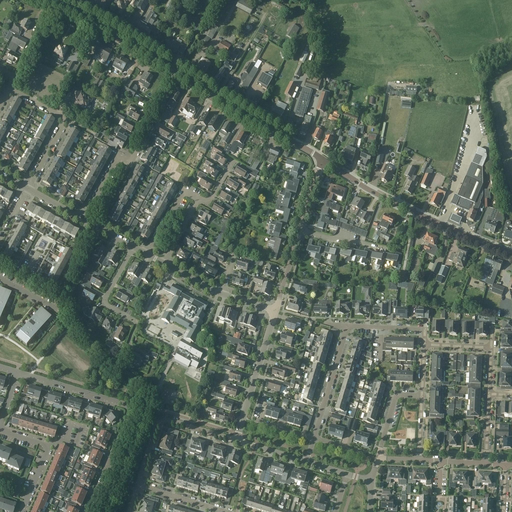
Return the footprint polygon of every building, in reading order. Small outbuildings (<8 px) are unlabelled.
[(109,5),(109,4),(111,0),(110,0),(102,0),(100,5),(101,5),(99,10),(101,11),(102,12),(104,13),(104,12),(105,13),(109,5)] [(117,0),(115,0),(114,3),(118,5),(116,9),(120,11),(119,13),(122,14),(125,9),(124,9),(127,4),(125,2),(124,4),(119,1),(118,2),(117,2),(117,0)] [(140,0),(136,9),(144,13),(149,0),(140,0)] [(254,6),(243,0),(237,0),(234,6),(250,14),(254,6)] [(278,8),(284,12),(286,8),(277,2),(275,5),(278,7),(278,8)] [(144,22),(139,19),(133,29),(136,31),(135,32),(136,32),(136,33),(137,34),(138,34),(141,35),(144,30),(147,25),(148,24),(144,22)] [(20,28),(18,32),(21,33),(23,29),(27,31),(31,24),(30,23),(28,22),(27,22),(24,21),(20,28)] [(284,35),(292,39),(298,25),(291,22),(289,25),(286,31),(284,35)] [(14,24),(11,30),(13,31),(11,33),(13,34),(15,35),(16,35),(18,32),(20,28),(14,24)] [(206,37),(207,37),(212,40),(218,29),(209,24),(203,35),(206,37)] [(144,30),(141,35),(147,39),(151,33),(145,29),(148,25),(147,25),(144,30)] [(15,35),(11,43),(14,45),(15,45),(19,37),(15,35)] [(19,37),(15,45),(18,47),(24,50),(28,41),(19,37)] [(175,41),(174,42),(170,40),(165,47),(176,54),(177,52),(183,55),(187,48),(175,41)] [(217,50),(225,56),(231,47),(222,41),(217,50)] [(9,58),(6,62),(11,65),(12,63),(13,64),(15,63),(16,62),(17,62),(20,56),(15,54),(18,47),(15,45),(14,45),(10,52),(10,51),(8,57),(9,58)] [(106,62),(111,53),(99,45),(94,55),(106,62)] [(65,48),(64,49),(64,48),(64,49),(63,48),(62,49),(59,47),(57,51),(56,50),(54,54),(58,57),(55,63),(59,66),(61,62),(62,63),(64,60),(63,59),(67,50),(67,49),(65,48)] [(237,56),(229,52),(227,56),(235,61),(237,56)] [(112,67),(121,73),(128,62),(118,57),(112,67)] [(194,69),(200,73),(200,72),(203,74),(207,68),(209,63),(205,60),(202,58),(199,63),(198,62),(194,69)] [(226,62),(223,66),(228,69),(230,71),(235,64),(232,62),(230,64),(226,62)] [(71,73),(75,65),(70,63),(66,71),(71,73)] [(253,67),(248,63),(242,72),(248,76),(250,73),(253,67)] [(299,64),(294,74),(294,75),(299,77),(304,66),(299,64)] [(217,75),(213,82),(217,85),(222,78),(228,69),(223,66),(217,75)] [(253,67),(250,73),(255,76),(258,70),(253,67)] [(140,80),(138,83),(144,86),(146,88),(148,85),(152,78),(144,73),(140,80)] [(272,78),(263,73),(256,84),(257,85),(258,84),(260,86),(266,90),(272,78)] [(228,83),(229,84),(225,90),(229,93),(234,87),(237,82),(231,78),(228,83)] [(318,91),(319,88),(321,81),(319,80),(318,83),(307,80),(305,87),(318,91)] [(100,81),(95,90),(100,93),(105,84),(100,81)] [(284,94),(291,98),(297,86),(290,82),(284,94)] [(351,85),(350,85),(344,83),(342,87),(348,89),(347,91),(349,92),(351,85)] [(125,86),(122,91),(132,97),(136,92),(134,91),(131,89),(128,88),(125,86)] [(77,108),(77,109),(80,111),(81,111),(84,113),(87,109),(88,109),(89,109),(90,108),(90,107),(90,106),(89,105),(88,105),(91,100),(88,97),(87,98),(81,94),(80,95),(80,94),(81,92),(75,89),(70,97),(76,100),(77,100),(73,106),(77,108)] [(296,116),(303,118),(311,91),(304,89),(296,116)] [(177,93),(177,94),(175,93),(167,106),(173,110),(177,104),(175,103),(180,96),(179,95),(179,94),(177,93)] [(251,97),(247,105),(254,109),(260,99),(255,96),(254,99),(251,97)] [(14,98),(12,103),(19,107),(22,102),(14,98)] [(328,100),(320,98),(316,111),(324,113),(328,100)] [(193,104),(186,100),(183,106),(182,105),(178,111),(181,113),(183,111),(188,114),(188,113),(188,112),(192,104),(193,105),(193,104)] [(12,103),(9,107),(17,111),(19,107),(12,103)] [(200,109),(193,105),(192,104),(188,112),(188,113),(193,115),(191,119),(194,120),(200,109)] [(128,110),(131,111),(128,116),(137,121),(141,114),(135,111),(136,108),(131,105),(128,110)] [(17,111),(9,107),(7,112),(14,116),(17,111)] [(279,122),(283,114),(274,110),(270,117),(279,122)] [(166,111),(161,121),(167,124),(172,115),(166,111)] [(332,116),(331,121),(336,123),(338,119),(339,116),(337,115),(337,113),(335,111),(334,114),(333,116),(332,116)] [(7,112),(4,116),(12,120),(14,116),(7,112)] [(205,113),(199,123),(206,127),(207,124),(209,126),(211,122),(209,121),(211,118),(212,117),(205,113)] [(12,120),(4,116),(2,121),(11,126),(13,121),(12,120)] [(301,129),(299,134),(306,136),(309,127),(311,118),(305,116),(303,125),(302,124),(302,126),(301,127),(300,128),(301,129)] [(47,117),(45,121),(52,125),(55,121),(47,117)] [(167,125),(174,129),(178,120),(172,117),(167,125)] [(209,126),(208,127),(215,131),(221,121),(215,117),(213,119),(211,118),(209,121),(211,122),(209,126)] [(45,121),(42,126),(50,130),(52,125),(45,121)] [(134,126),(125,121),(121,127),(131,133),(134,126)] [(0,128),(8,133),(11,128),(9,127),(1,123),(0,125),(0,124),(0,128)] [(225,124),(219,134),(225,137),(225,138),(229,140),(232,136),(227,133),(231,127),(225,124)] [(42,126),(40,130),(47,134),(50,130),(42,126)] [(71,130),(69,134),(76,138),(78,139),(79,138),(77,137),(79,134),(78,134),(80,130),(74,127),(72,130),(71,130)] [(193,127),(190,133),(195,136),(195,135),(198,137),(201,132),(198,130),(193,127)] [(321,128),(318,127),(312,138),(319,141),(323,133),(320,131),(321,128)] [(348,136),(354,139),(356,130),(356,129),(351,127),(348,136)] [(121,130),(117,128),(114,133),(118,135),(116,138),(125,143),(128,137),(124,135),(126,132),(121,129),(121,130)] [(156,134),(170,141),(173,136),(159,128),(156,134)] [(40,130),(38,135),(45,139),(47,134),(40,130)] [(325,136),(327,137),(324,144),(330,146),(333,139),(334,136),(333,136),(334,134),(328,131),(325,136)] [(235,142),(232,147),(233,147),(232,149),(238,152),(242,154),(245,149),(240,146),(241,145),(242,145),(246,137),(240,133),(235,142)] [(69,134),(66,139),(74,143),(76,138),(69,134)] [(178,134),(176,138),(184,142),(186,139),(178,134)] [(45,139),(38,135),(35,139),(42,143),(45,139)] [(157,141),(155,145),(161,149),(164,150),(166,147),(165,147),(168,142),(157,136),(155,140),(157,141)] [(125,143),(116,138),(114,141),(111,139),(108,145),(116,150),(118,147),(122,149),(125,143)] [(66,139),(64,143),(71,147),(74,143),(66,139)] [(41,145),(32,140),(29,144),(31,146),(39,150),(41,148),(40,147),(41,145)] [(392,150),(397,154),(400,149),(391,144),(385,140),(381,145),(387,148),(391,151),(392,150)] [(64,143),(61,148),(69,152),(71,147),(64,143)] [(100,149),(98,152),(109,157),(110,156),(111,155),(112,153),(108,151),(109,148),(102,144),(101,147),(104,149),(103,150),(100,149)] [(342,152),(340,156),(342,157),(342,158),(347,160),(353,148),(352,148),(353,145),(352,144),(351,147),(348,146),(346,151),(345,151),(343,150),(342,152)] [(31,146),(29,150),(36,155),(37,153),(38,152),(39,150),(31,146)] [(214,160),(223,166),(227,159),(220,155),(222,152),(215,147),(212,152),(217,155),(214,160)] [(61,148),(59,152),(66,156),(69,152),(61,148)] [(148,148),(145,154),(153,159),(157,153),(160,155),(162,152),(154,148),(153,151),(148,148)] [(272,148),(269,155),(266,162),(273,165),(275,161),(276,161),(277,159),(276,158),(277,158),(280,152),(272,148)] [(357,149),(353,148),(347,160),(352,162),(355,155),(354,155),(356,151),(357,149)] [(451,204),(450,204),(470,212),(472,207),(474,208),(475,207),(479,208),(481,203),(480,203),(483,196),(479,194),(483,185),(482,169),(487,158),(485,152),(478,148),(471,164),(465,178),(458,196),(455,195),(451,204)] [(36,155),(29,150),(26,155),(34,160),(35,158),(35,156),(36,155)] [(369,162),(372,155),(363,151),(360,158),(369,162)] [(66,156),(59,152),(56,157),(64,161),(66,156)] [(109,157),(98,152),(97,154),(100,156),(98,158),(107,163),(108,161),(108,159),(109,157)] [(153,159),(145,154),(142,160),(147,162),(145,166),(152,170),(154,166),(153,166),(156,160),(153,159)] [(26,155),(23,160),(31,164),(32,162),(33,162),(34,160),(26,155)] [(53,160),(53,162),(52,163),(60,168),(62,169),(65,164),(63,163),(54,158),(53,160)] [(98,158),(96,163),(103,167),(104,165),(106,165),(107,163),(98,158)] [(31,164),(23,160),(21,159),(19,163),(21,165),(29,169),(30,167),(30,166),(31,164)] [(206,172),(215,178),(219,171),(213,167),(214,164),(208,160),(205,165),(209,168),(206,172)] [(256,160),(252,166),(256,169),(260,163),(256,160)] [(296,179),(299,169),(303,170),(304,165),(287,160),(286,165),(294,168),(292,174),(290,174),(289,177),(296,179)] [(364,161),(363,164),(362,164),(360,170),(367,173),(370,168),(370,167),(371,164),(368,162),(364,161)] [(96,163),(94,162),(91,166),(93,167),(102,172),(103,170),(102,169),(103,167),(96,163)] [(52,163),(51,165),(50,166),(49,168),(58,173),(60,168),(52,163)] [(21,165),(18,169),(15,168),(14,171),(20,174),(22,172),(26,174),(27,172),(28,171),(29,169),(21,165)] [(384,165),(380,173),(383,174),(381,180),(382,180),(382,181),(384,182),(384,181),(387,183),(389,179),(390,180),(392,176),(394,171),(391,170),(390,170),(387,168),(388,167),(387,166),(384,165)] [(135,168),(135,170),(134,171),(142,176),(143,176),(144,175),(144,174),(143,173),(144,171),(147,172),(149,170),(142,166),(141,169),(137,167),(136,167),(135,168)] [(254,171),(250,169),(247,168),(246,170),(239,166),(234,173),(244,179),(244,178),(246,179),(249,175),(251,176),(253,172),(254,171)] [(414,188),(414,189),(415,189),(417,186),(416,186),(418,184),(420,179),(414,176),(414,177),(413,176),(416,170),(408,166),(404,176),(409,178),(407,181),(409,181),(409,182),(404,191),(411,194),(414,188)] [(93,167),(91,172),(98,176),(99,174),(100,174),(102,172),(93,167)] [(48,170),(48,171),(47,173),(55,177),(58,173),(49,168),(48,170)] [(132,174),(131,176),(139,180),(140,178),(141,178),(142,178),(143,176),(142,176),(134,171),(133,174),(132,174)] [(91,172),(88,177),(96,181),(97,179),(97,178),(98,176),(91,172)] [(198,185),(208,190),(212,184),(205,179),(207,176),(200,172),(197,177),(201,180),(198,185)] [(45,175),(44,177),(53,182),(55,177),(47,173),(46,175),(45,175)] [(431,177),(425,174),(420,185),(427,188),(431,177)] [(139,180),(131,176),(130,177),(130,178),(129,181),(137,185),(138,186),(139,184),(140,184),(141,181),(139,180)] [(43,179),(43,181),(42,182),(46,185),(44,187),(51,191),(53,188),(50,187),(53,182),(44,177),(43,179)] [(88,177),(85,182),(93,186),(94,184),(95,184),(96,181),(88,177)] [(289,177),(288,182),(285,192),(295,195),(298,185),(302,187),(304,181),(296,179),(289,177)] [(243,189),(246,184),(247,184),(240,180),(238,183),(231,178),(227,185),(235,190),(239,186),(243,189)] [(93,186),(85,182),(82,180),(81,182),(84,184),(83,186),(91,191),(92,189),(92,188),(93,186)] [(127,183),(126,185),(126,186),(134,190),(135,188),(137,189),(138,186),(137,185),(129,181),(128,183),(127,183)] [(165,187),(164,188),(166,189),(174,193),(174,192),(176,192),(178,189),(176,188),(178,186),(178,185),(170,181),(168,184),(167,183),(165,187)] [(125,189),(124,190),(131,194),(134,190),(126,186),(126,185),(125,187),(125,189)] [(331,201),(333,195),(343,198),(346,189),(330,185),(325,199),(331,201)] [(91,191),(83,186),(80,191),(88,195),(89,193),(90,193),(91,191)] [(174,193),(166,189),(164,194),(171,198),(172,196),(173,197),(175,193),(174,193)] [(438,197),(434,195),(430,204),(437,207),(438,203),(441,204),(444,198),(446,192),(440,189),(438,194),(439,195),(438,197)] [(124,190),(123,192),(122,193),(121,195),(129,199),(131,194),(124,190)] [(88,195),(80,191),(78,196),(86,200),(87,198),(87,197),(88,195)] [(219,197),(228,203),(231,198),(236,201),(239,196),(232,192),(230,195),(223,191),(219,197)] [(281,191),(279,196),(285,197),(282,207),(287,209),(288,206),(290,199),(294,200),(295,195),(285,192),(281,191)] [(4,200),(3,201),(6,203),(8,205),(9,203),(9,202),(11,197),(12,198),(14,194),(10,192),(8,193),(8,192),(4,200)] [(171,198),(164,194),(161,199),(168,203),(169,202),(169,201),(170,202),(172,198),(171,198)] [(120,198),(119,200),(126,204),(128,205),(128,204),(128,202),(127,202),(129,199),(121,195),(119,197),(120,198)] [(72,199),(71,202),(77,206),(79,203),(83,205),(84,203),(85,203),(86,200),(78,196),(76,199),(75,198),(73,200),(72,199)] [(161,199),(159,197),(156,202),(166,207),(167,206),(168,206),(170,203),(169,202),(168,203),(161,199)] [(353,201),(351,205),(358,209),(356,212),(359,214),(361,211),(360,210),(364,203),(358,200),(355,198),(353,201)] [(322,208),(321,214),(327,215),(329,210),(339,213),(340,207),(332,204),(333,201),(331,201),(325,199),(324,202),(326,202),(324,209),(322,208)] [(119,200),(118,202),(116,202),(115,204),(116,204),(124,209),(125,209),(128,205),(126,204),(119,200)] [(166,207),(156,202),(154,207),(156,208),(163,212),(164,211),(165,211),(167,208),(166,207)] [(211,210),(220,215),(224,211),(228,213),(231,209),(224,204),(222,207),(216,203),(211,210)] [(30,207),(27,212),(26,212),(25,214),(27,216),(29,214),(32,215),(36,208),(35,207),(35,206),(31,204),(29,207),(30,207)] [(114,207),(113,209),(121,213),(123,214),(125,209),(124,209),(116,204),(115,204),(114,206),(114,207)] [(287,209),(282,207),(277,206),(276,211),(284,213),(282,220),(278,219),(277,222),(286,225),(289,215),(293,216),(295,211),(287,209)] [(470,212),(467,219),(473,222),(477,214),(476,214),(479,208),(475,207),(474,208),(472,207),(470,212)] [(36,208),(32,215),(35,217),(34,219),(36,220),(41,210),(36,208)] [(163,212),(156,208),(153,213),(161,217),(161,215),(163,216),(165,212),(163,212)] [(111,212),(110,214),(111,214),(118,218),(120,219),(123,214),(121,213),(113,209),(112,211),(111,212)] [(500,213),(500,212),(493,209),(490,217),(488,216),(486,222),(487,222),(486,224),(487,224),(484,230),(489,232),(494,220),(492,220),(493,219),(495,214),(496,214),(497,212),(500,213)] [(45,213),(41,210),(36,220),(37,221),(38,219),(41,220),(45,213)] [(208,222),(212,215),(202,210),(198,216),(202,218),(200,222),(206,226),(208,222)] [(356,212),(354,215),(361,219),(365,222),(368,217),(369,215),(361,211),(359,214),(356,212)] [(492,220),(494,220),(489,232),(494,234),(494,233),(495,233),(495,231),(495,230),(498,222),(502,223),(503,221),(502,215),(501,215),(501,212),(500,212),(500,213),(497,212),(496,214),(495,214),(493,219),(492,220)] [(50,216),(45,213),(41,220),(46,223),(50,216)] [(153,213),(151,218),(159,222),(162,217),(161,217),(153,213)] [(465,218),(451,213),(447,221),(461,227),(465,218)] [(109,217),(108,219),(112,221),(110,224),(117,227),(119,225),(116,223),(118,218),(111,214),(110,214),(109,216),(109,217)] [(327,215),(321,214),(320,216),(322,217),(320,223),(318,223),(316,228),(317,228),(323,230),(324,224),(338,228),(340,222),(328,219),(329,216),(327,215)] [(382,222),(381,225),(374,222),(373,225),(376,227),(379,229),(380,229),(380,228),(383,229),(386,225),(387,225),(388,224),(387,223),(390,217),(385,215),(385,216),(384,215),(383,216),(382,217),(381,218),(381,219),(381,220),(381,222),(382,222)] [(46,223),(45,225),(47,226),(48,224),(51,226),(55,218),(50,216),(46,223)] [(386,225),(383,229),(382,232),(386,234),(388,231),(387,230),(389,226),(391,227),(394,219),(390,217),(387,223),(388,224),(387,225),(386,225)] [(55,218),(51,226),(53,227),(52,229),(54,230),(60,221),(55,218)] [(151,218),(148,222),(155,226),(156,225),(157,225),(159,222),(151,218)] [(269,231),(270,231),(269,235),(271,236),(278,238),(281,229),(285,230),(286,225),(277,222),(273,220),(269,231)] [(60,221),(54,230),(59,233),(60,231),(64,223),(60,221)] [(155,226),(148,222),(146,227),(153,231),(153,230),(155,230),(157,227),(155,226)] [(69,226),(64,223),(60,231),(65,233),(69,226)] [(20,224),(17,229),(24,233),(27,228),(20,224)] [(199,226),(198,226),(193,224),(190,230),(197,234),(195,237),(201,240),(204,235),(199,232),(202,228),(201,228),(201,227),(199,226)] [(65,233),(63,237),(65,238),(66,236),(69,238),(70,236),(74,229),(69,226),(65,233)] [(143,226),(141,230),(150,236),(151,235),(152,235),(154,232),(153,231),(146,227),(143,226)] [(24,233),(17,229),(15,234),(21,238),(24,233)] [(74,229),(70,236),(75,239),(77,234),(78,234),(80,231),(76,229),(75,229),(74,229)] [(140,230),(137,235),(137,234),(135,237),(141,241),(143,238),(148,241),(148,239),(150,240),(151,236),(150,236),(141,230),(140,230)] [(386,234),(382,232),(379,237),(388,241),(390,236),(386,234)] [(15,234),(12,239),(19,242),(21,238),(15,234)] [(432,237),(432,236),(427,234),(425,238),(424,237),(423,241),(424,241),(423,242),(425,243),(424,245),(425,246),(423,249),(426,250),(427,250),(429,243),(432,237)] [(270,241),(269,244),(274,246),(272,253),(277,254),(280,245),(283,245),(284,246),(285,240),(278,238),(271,236),(270,241)] [(427,250),(426,250),(425,253),(434,257),(438,249),(436,249),(437,247),(436,247),(438,243),(436,242),(438,239),(432,236),(432,237),(429,243),(427,250)] [(195,242),(192,240),(186,237),(183,243),(192,248),(194,245),(200,248),(202,244),(203,243),(197,239),(195,242)] [(19,242),(12,239),(9,243),(16,247),(19,242)] [(408,239),(404,260),(410,261),(414,240),(408,239)] [(16,247),(9,243),(7,248),(14,252),(16,247)] [(318,249),(308,246),(306,251),(316,254),(314,259),(313,260),(313,262),(313,263),(314,265),(315,265),(316,266),(318,267),(319,261),(320,261),(322,253),(324,248),(324,247),(319,245),(318,249)] [(98,249),(96,248),(93,255),(98,258),(95,263),(101,266),(105,258),(102,257),(106,250),(99,246),(98,249)] [(333,250),(324,248),(322,253),(331,256),(330,261),(329,264),(332,265),(333,262),(335,263),(338,255),(339,249),(339,248),(334,247),(333,250)] [(7,248),(4,253),(11,257),(11,256),(13,257),(15,255),(12,254),(14,252),(7,248)] [(349,252),(339,249),(338,255),(347,257),(345,263),(351,264),(353,256),(355,251),(355,250),(350,248),(349,252)] [(63,254),(70,258),(72,253),(65,249),(63,254)] [(452,253),(449,261),(452,262),(463,267),(467,257),(465,257),(467,252),(459,249),(457,253),(456,253),(455,255),(452,253)] [(185,250),(184,253),(180,251),(177,256),(185,261),(187,257),(190,259),(193,254),(185,250)] [(364,253),(355,251),(353,256),(362,259),(361,264),(366,266),(369,258),(370,252),(370,251),(365,250),(364,253)] [(370,252),(369,258),(378,261),(376,266),(382,267),(382,265),(386,254),(386,253),(381,251),(380,255),(370,252)] [(106,258),(101,266),(105,268),(108,261),(114,265),(119,256),(112,252),(108,259),(106,258)] [(216,252),(214,256),(210,254),(207,259),(215,263),(216,260),(222,263),(225,257),(216,252)] [(11,257),(4,253),(2,258),(8,261),(11,257)] [(386,254),(384,259),(393,262),(392,267),(396,269),(395,270),(400,272),(401,266),(398,265),(401,255),(396,253),(395,257),(386,254)] [(70,258),(63,254),(60,259),(67,263),(70,258)] [(485,270),(483,274),(488,276),(490,272),(491,269),(495,260),(495,259),(493,259),(492,259),(488,257),(484,266),(485,266),(487,267),(486,271),(485,270)] [(60,259),(58,264),(64,267),(67,263),(60,259)] [(211,266),(212,263),(206,259),(203,264),(206,266),(204,271),(214,277),(218,270),(211,266)] [(243,262),(239,261),(236,268),(247,271),(248,268),(251,269),(252,265),(251,265),(253,260),(247,259),(247,261),(243,260),(243,262)] [(486,283),(486,284),(492,286),(495,279),(491,277),(492,275),(496,277),(498,271),(499,272),(503,263),(495,260),(491,269),(490,272),(488,276),(488,279),(486,283)] [(409,263),(404,262),(400,282),(406,283),(409,263)] [(56,266),(54,265),(53,267),(55,268),(62,272),(64,267),(58,264),(56,266)] [(128,271),(129,271),(127,274),(132,276),(137,279),(138,278),(142,272),(137,269),(138,266),(133,264),(131,268),(130,268),(129,268),(128,270),(128,271)] [(264,276),(274,279),(276,272),(273,271),(275,266),(269,264),(267,270),(266,269),(264,276)] [(435,264),(432,271),(431,272),(436,275),(440,266),(435,264)] [(439,275),(444,277),(448,269),(442,266),(439,275)] [(62,272),(55,268),(52,273),(59,277),(62,272)] [(92,277),(92,276),(94,273),(86,268),(86,269),(84,272),(92,277)] [(146,271),(144,274),(141,280),(148,283),(152,274),(146,271)] [(50,272),(48,276),(50,278),(57,282),(59,277),(52,273),(50,272)] [(239,273),(237,277),(234,276),(232,283),(242,287),(246,275),(239,273)] [(90,283),(100,288),(103,282),(93,277),(90,283)] [(264,280),(255,277),(253,283),(262,286),(264,280)] [(57,282),(50,278),(47,283),(54,286),(57,282)] [(96,294),(89,290),(91,287),(82,282),(81,286),(86,288),(82,295),(92,301),(96,294)] [(261,293),(269,296),(272,286),(264,283),(261,293)] [(304,294),(306,286),(296,283),(293,291),(304,294)] [(167,310),(161,320),(168,324),(169,323),(172,324),(173,323),(187,330),(183,337),(183,338),(182,340),(181,340),(172,356),(175,357),(174,360),(188,367),(189,365),(196,369),(200,362),(199,361),(204,352),(187,343),(188,340),(193,343),(197,337),(200,330),(199,329),(203,322),(201,322),(205,315),(202,314),(204,312),(208,305),(195,298),(195,299),(182,292),(182,291),(173,285),(170,290),(164,287),(163,290),(174,296),(173,298),(174,298),(168,310),(167,310)] [(502,297),(504,289),(494,285),(491,294),(502,297)] [(0,319),(1,317),(0,316),(0,315),(4,307),(4,305),(6,302),(7,302),(11,293),(0,288),(0,319)] [(127,291),(126,294),(120,290),(116,297),(125,303),(128,297),(131,298),(133,294),(127,291)] [(293,302),(290,301),(288,309),(300,313),(303,304),(301,303),(302,299),(295,297),(293,302)] [(319,301),(319,306),(314,306),(314,313),(327,313),(327,310),(330,310),(331,304),(331,302),(319,301)] [(352,301),(352,309),(356,309),(355,315),(362,315),(363,313),(369,313),(369,307),(363,306),(363,305),(361,305),(361,302),(352,301)] [(374,307),(373,314),(378,315),(378,316),(386,316),(386,314),(386,307),(390,307),(390,301),(387,301),(386,306),(378,306),(378,307),(374,307)] [(350,311),(350,304),(336,303),(336,314),(343,314),(344,311),(350,311)] [(92,308),(91,309),(89,310),(88,308),(82,309),(84,316),(87,317),(87,318),(94,322),(95,320),(100,322),(103,316),(98,314),(100,312),(92,308)] [(218,308),(214,322),(218,323),(219,321),(224,322),(228,311),(218,308)] [(35,316),(36,317),(34,320),(32,318),(30,320),(31,321),(28,324),(29,325),(27,328),(25,326),(24,328),(26,329),(24,331),(23,330),(17,337),(26,346),(34,337),(33,336),(40,328),(41,326),(46,321),(47,322),(51,317),(41,309),(35,316)] [(396,309),(396,315),(396,317),(400,317),(399,318),(407,319),(408,310),(397,309),(396,309)] [(425,316),(428,316),(429,310),(416,309),(416,318),(423,319),(423,315),(425,315),(425,316)] [(237,313),(228,311),(224,322),(230,324),(229,327),(233,328),(237,313)] [(238,324),(236,329),(240,330),(240,328),(243,329),(244,327),(247,328),(250,317),(244,315),(243,319),(240,318),(238,324)] [(250,317),(247,328),(249,328),(249,330),(255,332),(258,323),(255,323),(256,319),(250,317)] [(111,332),(116,323),(106,318),(102,327),(111,332)] [(287,329),(287,330),(294,332),(295,329),(297,328),(297,326),(300,327),(301,321),(292,318),(290,322),(286,321),(284,328),(287,329)] [(439,328),(443,328),(444,321),(437,320),(437,323),(433,323),(432,334),(433,334),(432,335),(436,335),(436,334),(439,334),(439,328)] [(452,321),(447,321),(446,328),(449,328),(449,334),(456,335),(457,324),(452,324),(452,321)] [(472,330),(473,322),(470,322),(470,325),(463,325),(462,335),(469,335),(469,329),(472,330)] [(479,330),(479,336),(486,336),(486,333),(487,333),(487,329),(486,329),(487,326),(482,325),(482,323),(476,322),(476,330),(479,330)] [(511,322),(503,323),(502,329),(508,330),(508,332),(511,332),(511,322)] [(109,339),(106,346),(110,348),(113,343),(113,341),(114,339),(121,343),(127,332),(119,327),(118,329),(115,334),(113,332),(109,339)] [(324,333),(323,337),(320,336),(320,338),(331,341),(332,336),(329,335),(330,332),(322,330),(321,333),(324,333)] [(511,332),(508,332),(508,335),(502,335),(502,342),(511,342),(511,332)] [(282,335),(280,342),(291,346),(292,341),(295,341),(296,336),(287,333),(286,336),(284,335),(282,335)] [(239,345),(240,341),(232,338),(231,343),(234,344),(234,346),(238,347),(237,353),(247,356),(250,348),(239,345)] [(331,341),(320,338),(318,343),(321,343),(329,346),(331,341)] [(383,344),(382,351),(386,351),(391,352),(391,349),(392,340),(386,339),(386,344),(383,344)] [(358,344),(354,342),(353,347),(361,350),(364,351),(366,343),(359,341),(358,344)] [(511,342),(502,342),(501,349),(507,349),(507,352),(511,351),(511,342)] [(317,348),(315,347),(315,348),(317,349),(316,353),(326,356),(328,351),(317,348)] [(290,357),(292,351),(283,348),(282,352),(277,350),(275,358),(280,359),(280,358),(285,360),(286,356),(290,357)] [(501,354),(501,361),(504,361),(511,361),(511,362),(511,357),(511,351),(507,352),(507,354),(501,354)] [(316,353),(314,358),(325,361),(326,356),(316,353)] [(149,356),(144,354),(143,354),(142,357),(133,354),(130,361),(135,363),(134,364),(140,366),(141,362),(142,363),(143,361),(147,362),(149,356)] [(233,354),(232,360),(236,361),(235,366),(244,368),(246,361),(242,360),(239,359),(240,356),(233,354)] [(325,361),(314,358),(313,363),(323,366),(325,361)] [(350,358),(348,363),(357,365),(359,366),(361,361),(358,360),(350,358)] [(504,361),(501,361),(501,368),(506,368),(506,371),(511,371),(511,365),(511,366),(511,362),(511,361),(504,361)] [(357,365),(348,363),(347,368),(358,371),(358,369),(356,368),(357,365)] [(283,365),(282,369),(275,367),(272,375),(284,378),(286,371),(295,373),(296,369),(283,365)] [(358,371),(347,368),(345,373),(354,376),(356,376),(358,371)] [(312,370),(308,369),(307,372),(308,372),(307,374),(310,375),(319,378),(320,373),(312,370)] [(396,382),(396,373),(391,373),(391,371),(388,371),(388,377),(391,377),(390,382),(396,382)] [(511,371),(506,371),(506,374),(500,373),(500,376),(499,376),(499,380),(507,380),(510,381),(511,381),(511,376),(511,371)] [(242,375),(232,372),(231,375),(229,379),(239,382),(242,375)] [(307,374),(306,379),(308,380),(317,383),(319,378),(310,375),(307,374)] [(0,377),(0,378),(0,389),(2,390),(4,386),(8,387),(9,383),(10,381),(4,379),(4,378),(0,377)] [(432,377),(431,382),(436,382),(436,385),(442,386),(443,386),(448,386),(449,382),(444,382),(444,377),(441,377),(432,377)] [(469,379),(468,384),(467,384),(467,387),(468,387),(475,387),(475,384),(480,385),(480,379),(471,379),(469,379)] [(507,380),(499,380),(499,384),(500,384),(500,387),(506,387),(506,390),(511,391),(511,387),(510,387),(511,381),(510,381),(507,380)] [(225,393),(235,396),(238,389),(229,386),(230,383),(224,381),(224,382),(223,385),(223,386),(227,388),(225,393)] [(268,389),(279,392),(282,384),(270,381),(268,389)] [(375,381),(373,389),(384,392),(385,387),(382,386),(383,383),(375,381)] [(127,393),(131,387),(126,384),(122,390),(127,393)] [(316,388),(304,384),(304,386),(306,387),(305,390),(314,393),(316,388)] [(24,387),(22,392),(24,392),(23,395),(27,396),(26,397),(28,398),(32,399),(36,388),(32,386),(31,388),(26,386),(25,385),(24,387)] [(436,388),(431,388),(431,393),(440,394),(443,394),(443,386),(442,386),(436,385),(436,388)] [(468,387),(468,390),(468,395),(470,395),(480,396),(480,390),(475,390),(475,387),(468,387)] [(36,388),(32,399),(33,399),(38,401),(39,397),(40,397),(44,398),(44,396),(46,391),(45,391),(45,392),(40,390),(40,389),(36,388)] [(384,392),(373,389),(371,394),(374,394),(382,397),(384,392)] [(44,396),(44,398),(48,399),(47,404),(53,405),(53,404),(56,394),(52,393),(51,394),(46,392),(46,391),(44,396)] [(56,394),(53,404),(59,406),(63,407),(66,398),(66,397),(66,398),(60,396),(60,395),(56,394)] [(302,400),(297,399),(296,402),(306,405),(307,402),(311,403),(312,398),(304,395),(302,400)] [(66,398),(63,407),(67,408),(73,410),(76,400),(72,399),(72,400),(66,398)] [(76,400),(73,410),(73,411),(79,413),(80,409),(84,410),(86,404),(80,402),(81,401),(76,400)] [(233,403),(225,400),(222,409),(231,411),(233,403)] [(338,400),(337,405),(348,409),(349,404),(347,403),(338,400)] [(274,410),(271,409),(270,407),(266,406),(266,404),(263,403),(261,410),(264,411),(266,414),(265,417),(271,418),(274,410)] [(86,404),(84,410),(88,412),(88,415),(93,416),(96,406),(92,405),(92,406),(86,404)] [(501,410),(497,410),(497,418),(503,418),(504,415),(508,415),(508,405),(501,404),(501,410)] [(348,409),(337,405),(335,410),(339,411),(338,414),(345,416),(346,414),(348,409)] [(96,406),(93,416),(93,417),(99,419),(100,415),(105,416),(106,411),(107,410),(106,410),(100,408),(101,407),(96,406)] [(274,410),(271,418),(277,420),(278,417),(281,416),(283,417),(286,410),(282,409),(282,411),(278,410),(276,411),(274,410)] [(439,410),(430,409),(430,415),(434,415),(434,418),(443,418),(443,416),(439,415),(439,410)] [(106,411),(105,416),(106,417),(107,418),(106,419),(110,424),(111,424),(112,426),(116,423),(114,421),(118,418),(114,413),(113,414),(112,412),(107,410),(106,411)] [(289,411),(286,410),(284,417),(287,418),(288,420),(287,423),(294,425),(296,417),(294,416),(293,414),(293,412),(289,411)] [(466,417),(466,420),(474,420),(474,417),(479,417),(479,412),(470,411),(467,411),(467,417),(466,417)] [(218,413),(217,416),(215,420),(227,424),(229,416),(218,413)] [(376,417),(368,415),(365,414),(363,422),(370,424),(371,421),(375,422),(376,417)] [(11,416),(10,422),(12,423),(12,424),(12,425),(18,427),(20,418),(21,417),(15,415),(14,417),(11,416)] [(296,417),(294,425),(300,427),(301,424),(303,423),(306,424),(308,419),(306,418),(307,416),(305,416),(304,419),(296,417)] [(331,426),(330,431),(328,435),(335,437),(338,428),(331,426)] [(99,429),(97,434),(100,435),(98,439),(107,443),(110,437),(106,435),(105,434),(106,431),(106,430),(101,429),(99,428),(99,429)] [(338,428),(335,437),(342,439),(345,430),(338,428)] [(169,429),(168,432),(167,436),(164,435),(162,442),(171,445),(173,439),(176,440),(179,433),(169,429)] [(442,439),(443,432),(437,432),(437,435),(433,434),(432,438),(431,438),(431,442),(432,442),(432,445),(439,445),(439,439),(442,439)] [(452,435),(452,432),(447,432),(446,440),(449,440),(449,446),(456,446),(457,436),(452,435)] [(356,433),(354,442),(353,443),(356,444),(358,443),(360,444),(363,434),(356,433)] [(470,433),(464,433),(463,440),(467,441),(466,447),(473,447),(474,444),(475,444),(475,440),(474,440),(474,438),(477,439),(477,434),(474,433),(474,434),(470,434),(470,433)] [(369,436),(363,434),(360,444),(362,445),(363,446),(367,447),(368,444),(367,444),(369,436)] [(92,444),(91,447),(98,450),(99,447),(101,447),(105,449),(107,443),(98,439),(93,437),(92,440),(93,441),(94,442),(92,444)] [(508,438),(503,438),(503,440),(503,448),(510,448),(511,445),(511,440),(511,437),(509,437),(508,437),(508,438)] [(190,446),(186,445),(184,453),(188,454),(190,453),(195,454),(195,453),(196,451),(198,441),(192,439),(190,446)] [(198,441),(196,451),(195,453),(199,454),(201,458),(204,459),(206,451),(203,450),(205,443),(198,441)] [(171,445),(162,442),(160,449),(166,451),(165,454),(171,456),(172,452),(169,451),(171,445)] [(60,446),(57,452),(66,455),(68,450),(71,451),(72,448),(66,446),(65,448),(60,446)] [(208,451),(208,452),(206,459),(211,460),(213,458),(213,456),(217,457),(220,448),(213,446),(211,452),(208,451)] [(89,452),(89,453),(90,454),(89,457),(99,462),(102,456),(101,455),(97,453),(98,451),(98,450),(91,447),(91,448),(89,452)] [(226,450),(220,448),(217,457),(220,458),(219,462),(220,464),(225,466),(226,464),(225,464),(227,457),(224,456),(226,450)] [(0,460),(6,463),(10,456),(11,454),(5,452),(6,449),(5,450),(4,449),(3,451),(0,449),(0,460)] [(57,452),(55,457),(64,460),(66,455),(57,452)] [(228,458),(226,464),(225,467),(230,469),(232,463),(237,465),(241,454),(233,452),(231,459),(228,458)] [(10,456),(6,463),(5,466),(18,471),(23,461),(17,459),(18,457),(17,457),(15,457),(15,458),(10,456)] [(64,460),(55,457),(53,462),(62,465),(64,460)] [(99,462),(89,457),(86,463),(85,463),(83,466),(90,469),(91,466),(97,468),(99,462)] [(159,462),(156,462),(154,468),(163,471),(166,464),(171,465),(173,461),(160,457),(159,462)] [(255,470),(262,472),(266,462),(258,460),(255,470)] [(53,462),(51,467),(60,470),(62,465),(53,462)] [(275,464),(275,465),(273,464),(269,477),(272,478),(273,475),(275,474),(277,475),(279,466),(279,465),(278,464),(276,464),(275,464)] [(280,466),(279,466),(277,475),(278,475),(279,477),(278,479),(286,482),(288,475),(283,474),(285,468),(284,467),(283,466),(281,465),(280,466)] [(83,466),(81,472),(84,473),(82,477),(91,481),(94,475),(90,473),(89,472),(90,469),(83,466)] [(51,467),(49,471),(58,475),(60,470),(51,467)] [(163,471),(154,468),(152,475),(157,476),(156,480),(164,483),(165,478),(165,476),(162,475),(163,471)] [(387,483),(390,484),(391,480),(395,480),(395,470),(391,470),(391,469),(388,469),(387,470),(387,472),(388,473),(388,476),(387,477),(387,483)] [(288,475),(286,482),(285,484),(290,486),(291,483),(293,484),(294,480),(298,482),(301,472),(297,471),(294,470),(292,477),(288,475)] [(395,470),(395,480),(397,480),(398,481),(398,485),(406,486),(406,478),(402,478),(402,472),(402,470),(401,470),(398,470),(395,470)] [(49,472),(47,477),(56,480),(57,481),(58,481),(60,476),(58,475),(49,471),(49,472)] [(408,484),(415,484),(416,481),(419,481),(420,471),(413,471),(413,473),(413,475),(412,476),(408,476),(408,484)] [(427,472),(420,471),(419,481),(426,481),(426,484),(430,484),(431,478),(427,478),(427,472)] [(304,473),(301,472),(298,482),(301,483),(300,486),(303,487),(302,489),(306,491),(309,482),(305,481),(307,474),(304,473)] [(459,483),(460,473),(457,472),(457,473),(453,473),(453,476),(449,476),(449,488),(452,488),(455,488),(455,484),(457,483),(459,483)] [(460,473),(459,483),(459,484),(463,485),(463,489),(466,489),(471,489),(471,477),(467,477),(467,474),(463,473),(460,473)] [(485,484),(485,475),(483,474),(482,474),(480,474),(479,474),(478,478),(474,478),(474,487),(481,488),(481,484),(485,484)] [(488,475),(485,475),(485,484),(488,484),(488,488),(495,488),(495,481),(491,481),(492,475),(490,475),(490,474),(488,474),(488,475)] [(177,475),(175,481),(178,482),(177,487),(182,488),(185,478),(182,477),(182,475),(180,475),(180,476),(177,475)] [(47,477),(45,481),(53,485),(55,486),(57,481),(56,480),(47,477)] [(91,481),(82,477),(80,481),(78,480),(75,485),(82,488),(83,485),(89,487),(91,481)] [(188,479),(185,478),(182,488),(187,490),(190,479),(189,479),(188,479)] [(190,479),(187,490),(192,491),(195,481),(190,479)] [(45,481),(43,486),(51,490),(53,485),(45,481)] [(195,481),(192,491),(198,493),(201,482),(195,481)] [(330,493),(333,484),(323,481),(320,490),(330,493)] [(206,484),(203,483),(200,491),(205,493),(208,482),(207,482),(206,483),(206,484)] [(208,482),(205,493),(211,494),(213,486),(213,485),(210,484),(209,483),(208,482)] [(51,490),(43,486),(41,491),(49,495),(51,490)] [(74,496),(83,500),(86,494),(81,491),(82,489),(75,486),(73,491),(76,492),(74,496)] [(48,498),(40,494),(37,499),(46,503),(48,503),(50,498),(48,498)] [(324,511),(327,504),(323,503),(325,498),(318,495),(316,501),(314,509),(324,511)] [(83,500),(74,496),(72,500),(70,498),(67,504),(74,506),(75,504),(81,506),(83,500)] [(385,501),(382,501),(381,509),(392,509),(393,501),(392,501),(393,497),(386,496),(385,501)] [(253,500),(248,498),(243,497),(241,504),(246,505),(245,506),(250,508),(253,500)] [(37,499),(35,504),(44,508),(46,503),(37,499)] [(150,504),(146,503),(143,502),(142,503),(142,504),(142,505),(143,506),(142,508),(152,511),(153,507),(155,508),(157,503),(151,501),(150,504)] [(7,511),(11,504),(6,502),(2,510),(7,511)]
